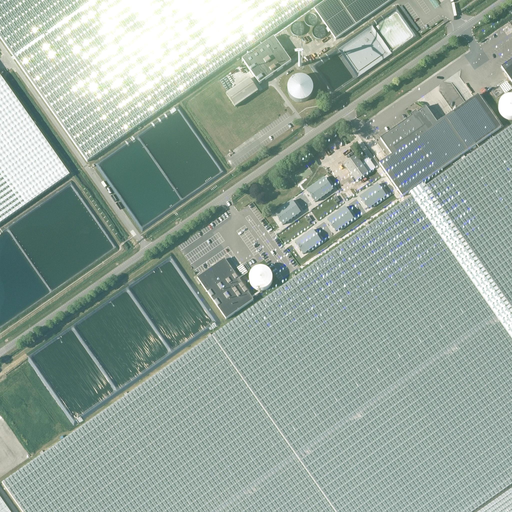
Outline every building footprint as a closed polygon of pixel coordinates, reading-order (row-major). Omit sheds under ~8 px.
[(0,0),(0,38),(87,163),(319,0),(327,0),(314,10),(335,40),(392,0),(0,0)] [(274,37),(242,60),(259,84),(291,62),(274,37)] [(511,60),(501,68),(511,83),(511,60)] [(0,223),(68,176),(0,77),(0,223)] [(302,103),(304,102),(306,102),(306,101),(307,101),(309,100),(309,99),(310,99),(311,98),(311,97),(312,96),(313,94),(313,93),(313,92),(313,91),(313,90),(313,89),(313,88),(313,87),(313,86),(312,85),(312,84),(311,83),(311,82),(309,81),(309,80),(308,80),(307,79),(306,79),(305,78),(304,77),(303,77),(302,77),(301,77),(299,77),(297,77),(296,78),(295,78),(294,79),(293,80),(292,80),(291,81),(290,82),(289,83),(289,84),(288,85),(288,87),(288,88),(287,89),(287,90),(288,92),(288,93),(288,94),(289,96),(290,97),(290,98),(291,99),(292,100),(294,101),(295,102),(296,102),(298,103),(299,103),(301,103),(302,103)] [(249,79),(226,95),(235,108),(258,92),(249,79)] [(35,460),(2,484),(21,511),(472,511),(511,484),(511,489),(479,511),(511,511),(511,126),(504,132),(426,186),(423,183),(472,148),(473,150),(476,147),(475,146),(476,145),(501,128),(478,95),(453,112),(437,124),(425,107),(425,108),(417,113),(416,112),(410,116),(411,118),(392,131),(380,139),(392,155),(388,158),(387,158),(380,164),(379,164),(392,182),(401,195),(402,197),(409,193),(412,197),(409,199),(400,205),(392,211),(196,348),(35,460)] [(507,97),(505,98),(504,98),(503,99),(502,100),(501,101),(500,102),(500,103),(499,104),(499,106),(498,106),(498,107),(498,109),(498,110),(499,112),(499,113),(500,114),(500,115),(501,116),(502,117),(503,118),(504,119),(505,119),(506,120),(508,120),(509,120),(510,120),(511,119),(511,96),(511,97),(510,97),(508,97),(507,97)] [(433,107),(431,108),(437,117),(439,115),(433,107)] [(345,164),(357,182),(369,174),(356,156),(345,164)] [(324,178),(307,191),(315,203),(333,190),(324,178)] [(386,197),(378,185),(360,198),(368,209),(386,197)] [(292,201),(274,214),(283,226),(301,213),(292,201)] [(336,232),(354,220),(345,208),(327,220),(336,232)] [(303,255),(321,242),(313,230),(295,243),(303,255)] [(197,279),(226,320),(253,301),(225,260),(197,279)] [(233,267),(238,275),(243,272),(239,264),(233,267)] [(271,275),(271,274),(270,273),(270,272),(269,271),(268,270),(267,269),(266,269),(265,268),(264,268),(263,268),(262,268),(261,268),(257,268),(256,269),(255,269),(254,270),(253,271),(252,271),(252,272),(251,273),(251,274),(250,274),(250,275),(249,276),(249,277),(249,278),(249,279),(249,281),(249,282),(250,284),(250,285),(251,286),(252,287),(253,288),(254,289),(255,289),(256,290),(257,290),(258,291),(260,291),(261,291),(263,291),(264,290),(265,290),(266,290),(267,289),(268,288),(269,287),(270,286),(271,285),(271,284),(272,282),(272,281),(272,280),(272,279),(272,277),(272,276),(271,275)] [(0,511),(9,511),(3,503),(0,498),(0,511)]
